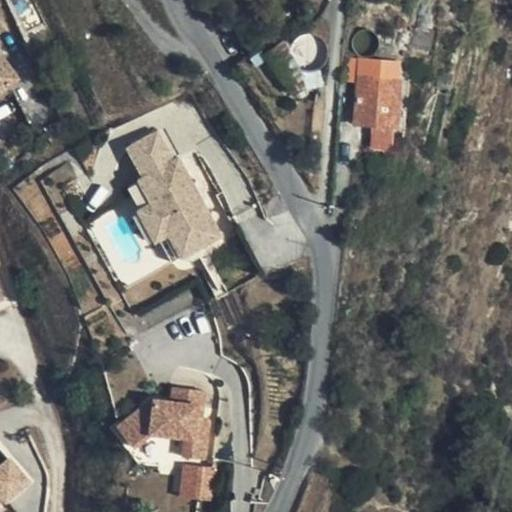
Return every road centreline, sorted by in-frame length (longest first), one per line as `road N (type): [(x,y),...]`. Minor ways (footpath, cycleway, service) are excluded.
road 1 (tertiary): [(278,511),(313,422),(330,295),(328,255),(308,210)]
road 2 (tertiary): [(308,210),(182,0)]
road 3 (residential): [(308,210),(323,196),(328,174),(340,0)]
